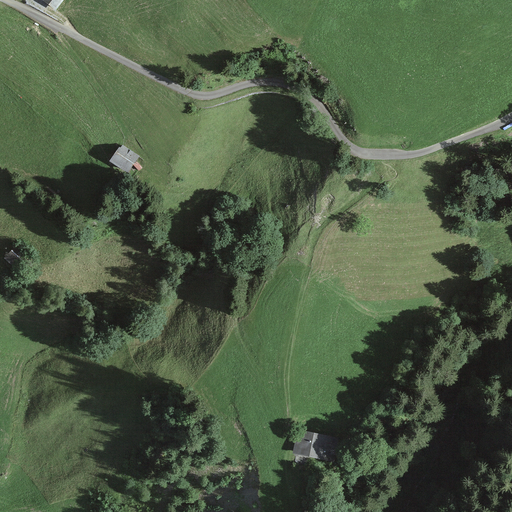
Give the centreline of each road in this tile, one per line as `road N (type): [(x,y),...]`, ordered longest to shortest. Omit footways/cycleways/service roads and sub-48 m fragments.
road 1 (unclassified): [(5,0),(182,90),(210,95),(265,81),(298,88),(360,153),(424,151),(511,116)]
road 2 (track): [(293,511),(292,386)]
